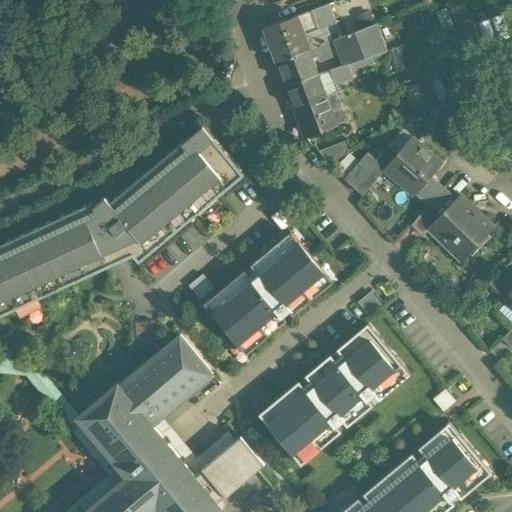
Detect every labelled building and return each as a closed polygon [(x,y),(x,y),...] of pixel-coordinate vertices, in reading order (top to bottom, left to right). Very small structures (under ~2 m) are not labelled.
[(329,4),(309,11),(315,27),(334,19),(329,4)] [(315,27),(309,11),(299,15),(305,33),(315,27)] [(299,15),(267,27),(279,60),(310,48),(305,33),(299,15)] [(55,23),(30,23),(29,68),(54,68),(55,23)] [(378,23),(335,38),(340,52),(345,65),(385,51),(387,50),(378,23)] [(335,38),(310,48),(313,55),(317,53),(320,60),(340,52),(335,38)] [(310,48),(279,60),(287,84),(319,73),(313,55),(310,48)] [(385,51),(345,65),(333,69),(338,82),(355,76),(353,72),(375,65),(379,75),(392,71),(385,51)] [(230,57),(228,57),(228,60),(225,60),(221,69),(223,71),(221,73),(223,74),(225,73),(231,76),(232,78),(233,77),(233,75),(237,65),(239,64),(238,62),(236,63),(230,61),(230,57)] [(319,73),(287,84),(297,110),(328,98),(319,73)] [(330,103),(338,124),(354,118),(346,97),(330,103)] [(297,110),(296,110),(306,136),(338,124),(330,103),(328,98),(297,110)] [(448,105),(437,109),(446,135),(457,132),(448,105)] [(203,124),(110,202),(105,197),(95,205),(93,202),(0,245),(0,316),(133,255),(139,262),(245,174),(203,124)] [(442,163),(411,137),(398,152),(388,144),(375,158),(386,167),(385,168),(414,194),(415,193),(430,177),(442,163)] [(344,141),(318,150),(328,164),(350,156),(344,141)] [(367,151),(344,178),(362,194),(385,168),(386,167),(375,158),(367,151)] [(443,188),(430,177),(415,193),(429,205),(443,188)] [(455,198),(443,188),(429,205),(411,225),(422,235),(426,229),(455,198)] [(459,194),(455,198),(426,229),(461,262),(494,226),(459,194)] [(296,219),(285,205),(278,211),(290,225),(296,219)] [(256,270),(250,275),(245,269),(210,299),(221,312),(216,317),(239,344),(244,340),(252,349),(287,320),(284,316),(290,311),(294,315),(328,286),(314,270),(320,265),(306,247),(300,252),(286,236),(251,264),(256,270)] [(511,259),(489,283),(506,299),(511,292),(511,259)] [(203,273),(189,285),(201,299),(215,287),(203,273)] [(381,304),(371,291),(358,302),(369,314),(381,304)] [(332,354),(306,375),(311,381),(305,386),(300,380),(265,409),(279,425),(274,430),(288,448),(294,443),(308,459),(342,431),(338,426),(344,421),(348,426),(374,404),(370,400),(376,395),(380,399),(411,374),(369,323),(338,349),(343,355),(336,360),(332,354)] [(511,329),(503,339),(511,346),(511,329)] [(130,475),(84,511),(153,511),(157,509),(160,511),(218,511),(223,508),(217,501),(262,464),(241,440),(197,477),(152,424),(213,373),(181,335),(120,385),(119,383),(80,415),(80,416),(130,475)] [(34,360),(0,356),(0,371),(28,374),(112,476),(67,511),(84,511),(130,475),(80,416),(80,415),(34,360)] [(456,401),(446,388),(434,398),(444,411),(456,401)] [(359,497),(341,511),(444,511),(455,503),(453,500),(459,495),(462,498),(486,477),(476,465),(482,460),(460,434),(454,439),(444,427),(419,447),(425,454),(418,459),(413,452),(364,493),(369,500),(364,503),(359,497)]
